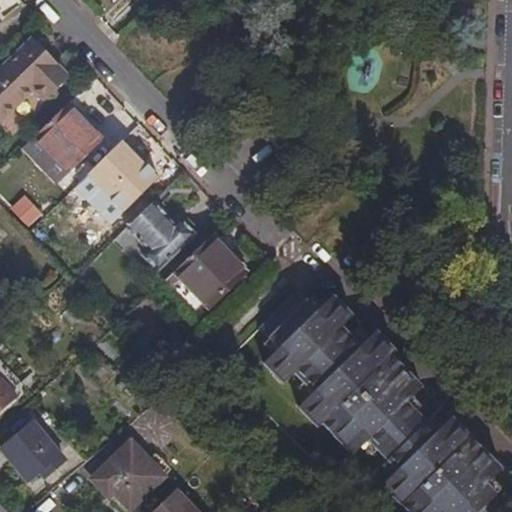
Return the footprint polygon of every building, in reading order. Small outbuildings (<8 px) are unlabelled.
[(30,42),(0,70),(0,118),(32,89),(43,100),(65,77),(30,42)] [(55,186),(102,141),(66,105),(20,150),(55,186)] [(123,162),(112,151),(86,176),(122,212),(150,186),(125,159),(123,162)] [(76,187),(112,222),(122,212),(86,176),(76,187)] [(26,198),(12,212),(29,230),(43,216),(26,198)] [(141,255),(157,271),(193,237),(178,220),(172,225),(152,204),(126,228),(147,250),(141,255)] [(246,273),(212,237),(164,282),(170,288),(181,278),(210,307),(246,273)] [(496,511),(504,505),(487,488),(502,473),(501,472),(498,474),(492,468),(490,467),(488,467),(485,470),(475,460),(482,453),(481,452),(477,456),(467,446),(471,442),(470,440),(455,455),(437,437),(452,422),(451,420),(436,435),(407,405),(422,390),(421,389),(419,391),(413,385),(410,384),(409,384),(406,387),(397,378),(404,370),(403,369),(399,373),(389,363),(398,354),(377,334),(361,348),(342,328),(338,332),(329,323),(340,313),(339,312),(338,313),(329,304),(334,299),(334,298),(319,312),(299,292),(259,330),(279,350),(263,365),(284,385),(294,375),(313,394),(298,409),(318,429),(321,425),(353,457),(367,442),(397,473),(382,488),(405,511),(496,511)] [(0,382),(0,410),(14,397),(0,382)] [(32,423),(2,449),(28,479),(58,453),(32,423)] [(130,443),(92,480),(107,497),(111,493),(128,510),(163,479),(130,443)] [(192,511),(175,492),(153,511),(192,511)] [(30,511),(56,511),(61,508),(49,495),(31,511),(30,511)]
